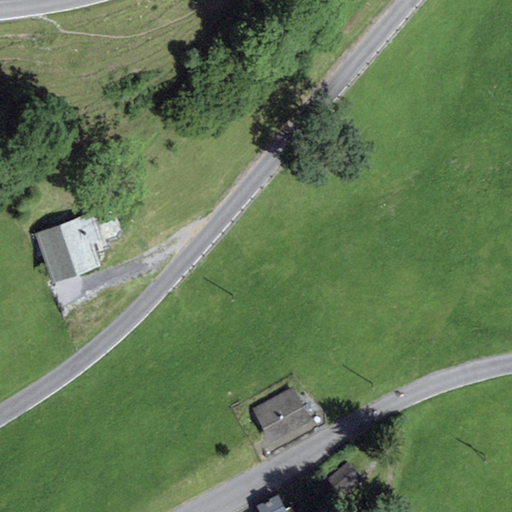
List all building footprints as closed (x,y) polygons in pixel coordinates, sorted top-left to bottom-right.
[(283,18),(259,52),(278,65),(298,37),(289,31),(293,25),(283,18)] [(55,269),(92,255),(91,251),(86,238),(98,233),(92,216),(42,234),(55,269)] [(97,249),(91,251),(92,255),(55,269),(57,274),(100,258),(97,249)] [(262,419),(270,433),(305,414),(291,388),(251,410),(257,421),(262,419)] [(348,462),(328,478),(340,492),(360,475),(348,462)] [(340,492),(342,495),(363,478),(360,475),(340,492)] [(262,511),(285,511),(276,495),(259,504),(263,511),(262,511)]
